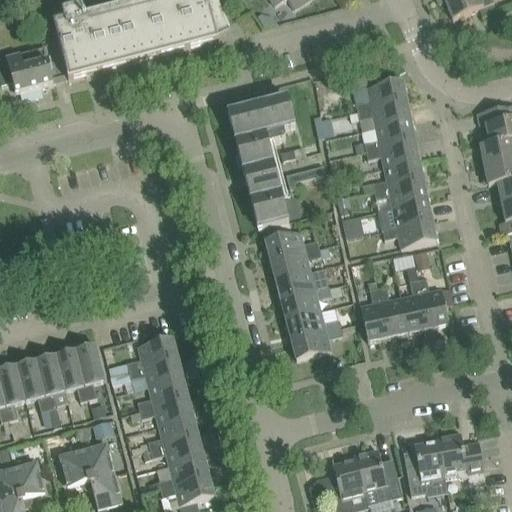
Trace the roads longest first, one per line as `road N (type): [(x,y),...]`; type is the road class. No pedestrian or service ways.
road 1 (unclassified): [(32,155),(185,116),(223,285)]
road 2 (residential): [(173,299),(146,190),(47,213),(32,155)]
road 3 (residential): [(503,384),(447,122)]
road 4 (unclassified): [(269,436),(503,384)]
road 5 (residential): [(173,299),(0,344)]
road 6 (unclassified): [(511,89),(484,94),(435,75),(400,0)]
road 7 (unclassified): [(223,285),(269,436)]
